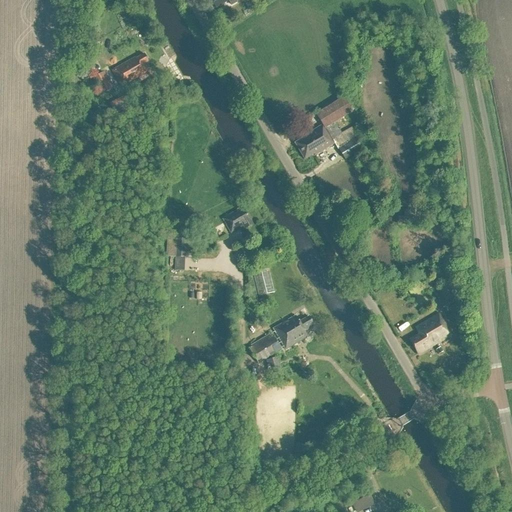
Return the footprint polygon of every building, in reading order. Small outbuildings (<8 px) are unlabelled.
[(210,0),(215,9),(228,1),(232,6),(237,3),(235,0),(210,0)] [(136,59),(135,58),(112,71),(121,87),(148,72),(144,65),(148,62),(144,54),(136,59)] [(104,73),(92,79),(100,95),(112,89),(104,73)] [(160,89),(154,78),(143,85),(149,95),(160,89)] [(115,114),(131,106),(125,95),(110,104),(115,114)] [(360,150),(353,138),(359,133),(355,126),(341,134),(334,123),(352,112),(343,98),(316,115),(322,125),(303,137),(303,138),(294,144),(304,160),(313,154),(314,156),(335,144),(345,160),(360,150)] [(245,236),(241,228),(243,227),(245,229),(252,225),(245,211),(233,217),(233,216),(224,220),(229,231),(225,232),(231,243),(245,236)] [(397,225),(413,226),(414,218),(398,217),(397,225)] [(186,258),(186,240),(185,240),(185,236),(175,235),(175,240),(174,272),(184,272),(184,258),(186,258)] [(268,269),(252,273),(258,297),(274,293),(268,269)] [(438,289),(445,302),(457,296),(450,283),(438,289)] [(438,315),(415,328),(419,335),(409,340),(418,355),(451,335),(438,315)] [(298,323),(295,316),(273,329),(285,350),(307,338),(304,332),(313,327),(308,317),(298,323)] [(265,358),(266,359),(281,350),(272,335),(249,349),(257,362),(265,358)] [(282,376),(277,358),(265,361),(269,375),(271,375),(272,379),(282,376)] [(357,511),(376,503),(372,493),(352,502),(357,511)]
